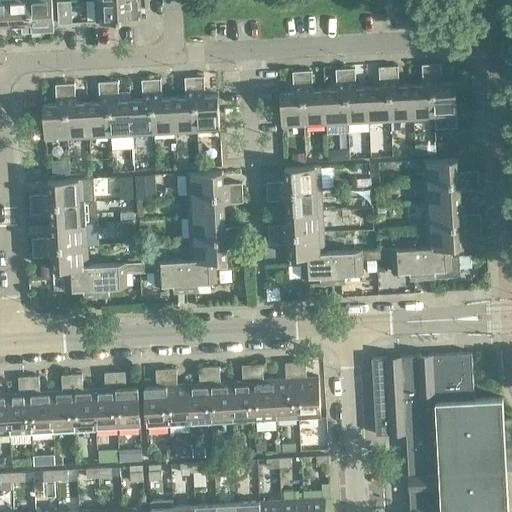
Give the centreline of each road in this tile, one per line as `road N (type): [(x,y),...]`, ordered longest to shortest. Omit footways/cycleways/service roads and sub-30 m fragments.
road 1 (residential): [(13,343),(347,327)]
road 2 (residential): [(13,343),(4,65)]
road 3 (residential): [(176,55),(413,43)]
road 4 (residential): [(356,511),(347,327)]
road 5 (residential): [(4,65),(176,55)]
road 6 (residential): [(347,327),(511,317)]
